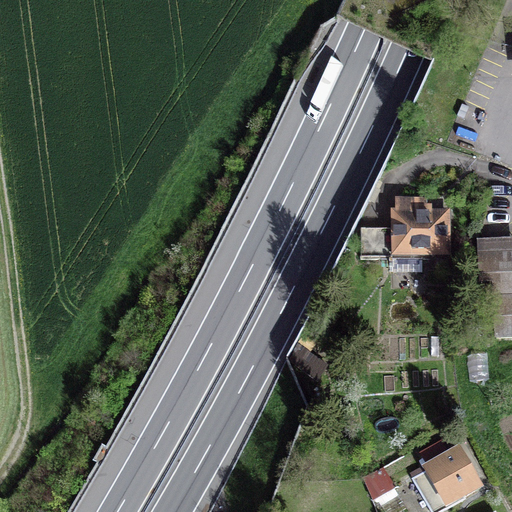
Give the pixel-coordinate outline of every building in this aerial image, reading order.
[(448,255),(448,213),(430,213),(430,208),(424,208),(424,203),(398,203),(398,214),(394,214),(394,230),(360,230),(361,260),(396,260),(396,255),(448,255)] [(511,338),(511,256),(492,257),(496,339),(511,338)] [(305,340),(292,358),(319,378),(327,367),(316,358),(321,352),(305,340)] [(431,511),(476,487),(458,454),(443,463),(435,448),(421,456),(430,471),(413,480),(431,511)] [(382,469),(364,479),(374,503),(394,490),(382,469)]
